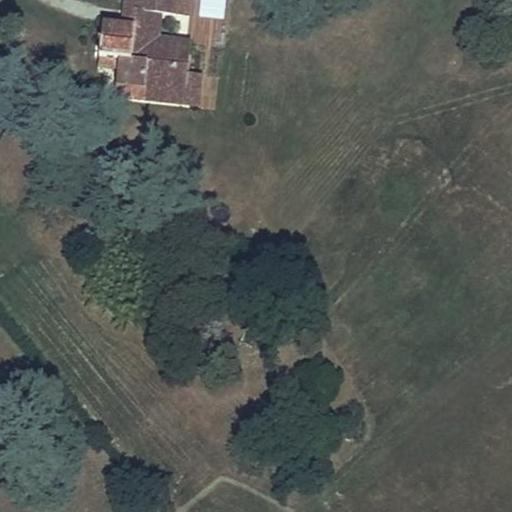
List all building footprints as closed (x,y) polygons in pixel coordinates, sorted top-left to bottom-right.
[(103,26),(99,48),(114,50),(113,60),(107,99),(137,103),(139,90),(180,94),(183,76),(189,42),(154,38),(143,36),(146,14),(157,15),(172,17),(174,0),(121,0),(118,27),(103,26)] [(187,0),(174,0),(172,17),(185,18),(187,0)] [(154,38),(157,15),(146,14),(143,36),(154,38)] [(114,50),(99,48),(97,59),(113,60),(114,50)] [(139,90),(137,103),(197,111),(203,79),(183,76),(180,94),(139,90)]
